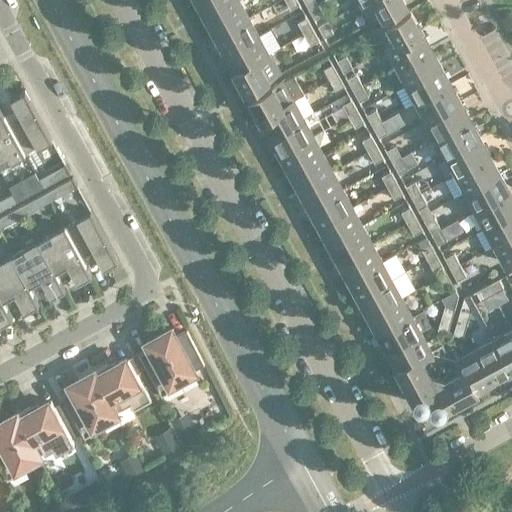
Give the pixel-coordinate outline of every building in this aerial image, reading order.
[(235,0),(196,0),(203,12),(204,11),(207,16),(235,0)] [(248,17),(238,0),(235,0),(207,16),(209,21),(208,22),(215,34),(248,17)] [(299,3),(296,0),(285,0),(290,8),(299,3)] [(363,0),(362,1),(372,19),(404,2),(403,0),(363,0)] [(323,13),(317,2),(308,7),(314,18),(323,13)] [(377,28),(388,47),(420,29),(413,16),(412,16),(409,11),(377,28)] [(258,34),(248,17),(215,34),(222,47),(223,47),(226,52),(258,34)] [(297,22),(303,33),(312,28),(306,17),(297,22)] [(333,32),(327,20),(318,25),(324,37),(333,32)] [(318,39),(312,28),(303,33),(309,44),(318,39)] [(427,42),(420,29),(388,47),(397,65),(429,47),(426,42),(427,42)] [(268,52),(258,34),(226,52),(229,57),(228,57),(235,70),(268,52)] [(432,52),(429,47),(397,65),(407,83),(440,65),(433,52),(432,52)] [(278,71),(268,52),(235,70),(242,84),(243,83),(246,88),(278,71)] [(343,71),(352,66),(346,55),(337,60),(343,71)] [(322,68),(328,79),(338,74),(331,63),(322,68)] [(447,78),(440,65),(407,83),(417,101),(449,83),(446,78),(447,78)] [(346,78),(353,89),(362,84),(356,73),(346,78)] [(344,86),(338,74),(328,79),(335,91),(344,86)] [(253,103),(260,117),(293,99),(283,80),(251,97),(254,103),(253,103)] [(451,88),(449,83),(417,101),(427,118),(460,100),(452,88),(451,88)] [(368,96),(362,84),(353,89),(359,101),(368,96)] [(52,139),(24,89),(10,97),(20,115),(8,122),(0,107),(25,154),(25,152),(36,146),(37,147),(52,139)] [(303,117),(293,99),(260,117),(267,130),(268,129),(271,134),(303,117)] [(342,104),(348,115),(357,110),(351,99),(342,104)] [(467,113),(460,100),(427,118),(437,136),(468,119),(465,114),(467,113)] [(25,154),(0,107),(0,165),(10,160),(11,162),(25,154)] [(366,114),(372,125),(381,120),(375,109),(366,114)] [(363,121),(357,110),(348,115),(354,126),(363,121)] [(312,134),(303,117),(271,134),(274,139),(273,140),(280,152),(312,134)] [(471,124),(468,119),(437,136),(446,154),(479,136),(472,123),(471,124)] [(388,131),(381,120),(372,125),(378,136),(388,131)] [(322,152),(312,134),(280,152),(287,165),(288,165),(291,170),(322,152)] [(361,139),(368,151),(377,146),(370,135),(361,139)] [(486,149),(479,136),(446,154),(456,172),(488,155),(485,150),(486,149)] [(386,149),(392,161),(401,156),(395,144),(386,149)] [(383,157),(377,146),(368,151),(374,162),(383,157)] [(332,170),(322,152),(291,170),(293,175),(292,175),(299,188),(332,170)] [(490,160),(488,155),(456,172),(466,190),(499,172),(492,159),(490,160)] [(407,167),(401,156),(392,161),(398,172),(407,167)] [(69,172),(65,164),(50,172),(55,180),(69,172)] [(342,188),(332,170),(299,188),(306,201),(307,201),(310,205),(342,188)] [(381,175),(387,187),(396,182),(390,170),(381,175)] [(506,185),(499,172),(466,190),(476,208),(507,191),(505,186),(506,185)] [(77,185),(72,177),(58,185),(62,193),(77,185)] [(39,178),(24,186),(29,194),(43,186),(39,178)] [(405,185),(411,197),(420,192),(414,180),(405,185)] [(403,193),(396,182),(387,187),(393,198),(403,193)] [(352,206),(342,188),(310,205),(313,210),(312,211),(319,224),(352,206)] [(510,196),(507,191),(476,208),(486,226),(511,211),(511,196),(511,195),(510,196)] [(31,200),(36,208),(50,200),(46,192),(31,200)] [(427,203),(420,192),(411,197),(418,208),(427,203)] [(12,193),(0,199),(0,204),(2,209),(17,201),(12,193)] [(5,214),(10,222),(24,214),(20,206),(5,214)] [(361,224),(352,206),(319,224),(326,237),(327,236),(330,241),(361,224)] [(401,211),(407,222),(416,217),(410,206),(401,211)] [(117,260),(90,210),(76,218),(76,219),(65,225),(64,224),(91,274),(81,256),(93,250),(103,268),(117,260)] [(511,211),(486,226),(495,244),(511,234),(511,211)] [(425,221),(431,232),(440,227),(434,216),(425,221)] [(422,229),(416,217),(407,222),(413,234),(422,229)] [(91,274),(64,224),(49,232),(50,233),(38,240),(38,239),(37,239),(65,288),(55,270),(67,264),(77,282),(91,274)] [(371,242),(361,224),(330,241),(332,246),(331,247),(338,260),(371,242)] [(446,239),(440,227),(431,232),(437,244),(446,239)] [(511,234),(495,244),(505,262),(511,258),(511,234)] [(65,288),(37,239),(23,247),(24,248),(12,254),(11,253),(38,303),(39,303),(29,285),(40,278),(50,296),(65,288)] [(381,260),(371,242),(338,260),(345,273),(347,272),(349,277),(381,260)] [(420,247),(426,258),(435,253),(429,242),(420,247)] [(444,257),(451,268),(460,263),(453,252),(444,257)] [(38,303),(11,253),(0,259),(0,295),(12,317),(2,299),(14,293),(24,311),(38,303)] [(442,265),(435,253),(426,258),(433,270),(442,265)] [(391,278),(381,260),(349,277),(352,282),(351,283),(358,296),(391,278)] [(466,275),(460,263),(451,268),(457,280),(466,275)] [(445,271),(436,276),(442,288),(452,283),(445,271)] [(401,296),(391,278),(358,296),(365,309),(366,308),(369,313),(401,296)] [(498,278),(487,284),(492,293),(503,287),(498,278)] [(492,293),(487,284),(476,290),(481,299),(492,293)] [(0,323),(12,317),(0,295),(0,323)] [(410,313),(401,296),(369,313),(372,318),(370,318),(378,331),(410,313)] [(444,304),(441,316),(451,319),(454,306),(444,304)] [(460,308),(456,321),(466,324),(470,311),(460,308)] [(420,331),(410,313),(378,331),(385,344),(386,344),(388,349),(420,331)] [(451,319),(441,316),(437,328),(447,331),(451,319)] [(466,324),(456,321),(453,333),(463,336),(466,324)] [(172,329),(172,328),(146,342),(148,347),(138,352),(161,394),(195,375),(192,370),(194,369),(193,368),(192,369),(171,330),(172,329)] [(511,329),(511,328),(493,338),(511,371),(511,370),(511,329)] [(429,348),(420,331),(388,349),(391,354),(390,354),(397,367),(442,343),(441,342),(429,348)] [(511,371),(493,338),(475,348),(493,379),(498,376),(498,378),(511,371)] [(397,367),(415,400),(416,402),(418,403),(419,404),(421,404),(423,404),(425,403),(427,402),(428,401),(428,400),(430,400),(439,369),(445,348),(442,343),(397,367)] [(445,348),(439,369),(430,400),(431,401),(431,402),(431,403),(432,403),(432,405),(432,406),(433,407),(435,408),(436,409),(438,409),(440,409),(442,409),(475,390),(451,345),(445,348)] [(452,345),(451,345),(475,390),(488,383),(488,382),(493,379),(475,348),(458,357),(452,345)] [(106,364),(92,372),(114,412),(130,404),(133,409),(151,399),(128,358),(109,368),(106,364)] [(114,412),(92,372),(68,385),(71,389),(61,394),(84,436),(102,426),(99,421),(114,412)] [(29,406),(15,414),(37,455),(53,446),(56,451),(73,442),(51,400),(31,410),(29,406)] [(37,455),(15,414),(0,422),(0,465),(7,478),(25,468),(22,463),(37,455)] [(192,417),(177,425),(184,439),(200,431),(192,417)] [(173,429),(158,438),(166,452),(181,443),(173,429)] [(134,453),(122,460),(130,475),(142,468),(134,453)] [(79,494),(66,502),(71,511),(72,511),(85,505),(79,494)]
